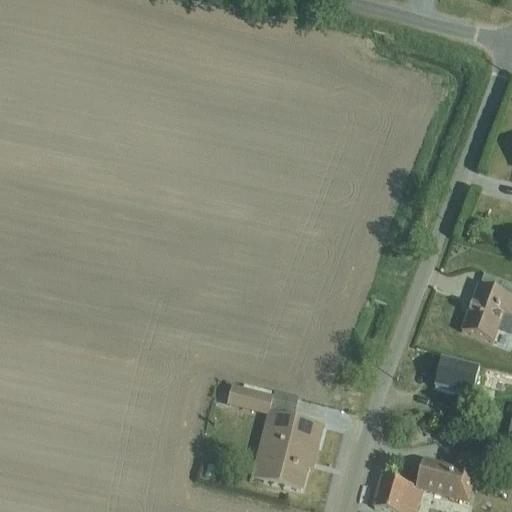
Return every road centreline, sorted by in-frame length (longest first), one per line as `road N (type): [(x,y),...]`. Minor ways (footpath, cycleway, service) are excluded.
road 1 (unclassified): [(342,511),(379,390),(511,45)]
road 2 (residential): [(511,45),(343,0)]
